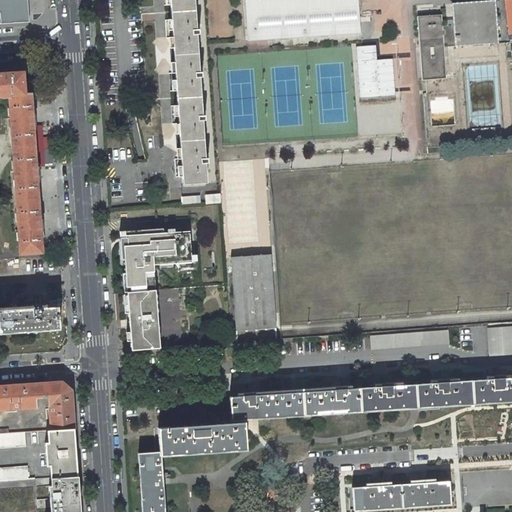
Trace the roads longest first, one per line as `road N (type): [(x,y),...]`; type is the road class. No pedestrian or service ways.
road 1 (tertiary): [(94,365),(72,37)]
road 2 (tertiary): [(105,511),(94,365)]
